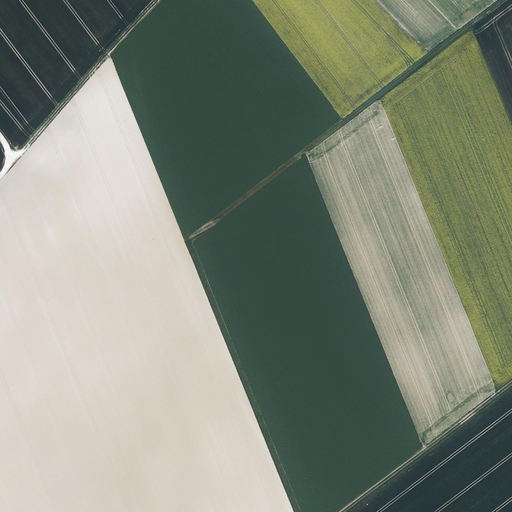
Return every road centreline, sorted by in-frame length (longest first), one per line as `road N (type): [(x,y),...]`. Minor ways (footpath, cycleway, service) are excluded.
road 1 (track): [(500,0),(188,239),(296,511)]
road 2 (track): [(339,511),(511,379)]
road 3 (track): [(156,0),(19,152),(8,151)]
